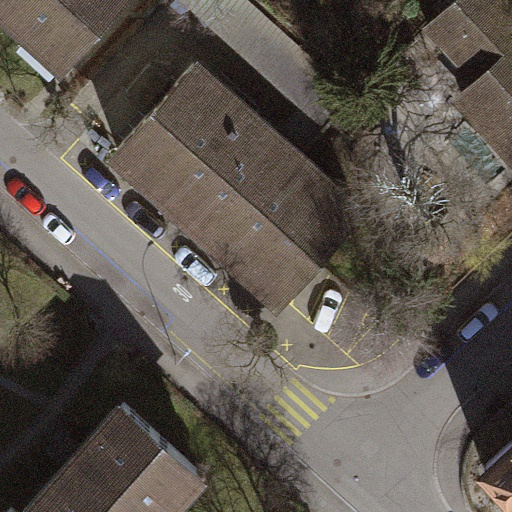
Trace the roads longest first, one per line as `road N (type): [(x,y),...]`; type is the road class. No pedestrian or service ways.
road 1 (residential): [(352,465),(0,134)]
road 2 (residential): [(352,465),(511,319)]
